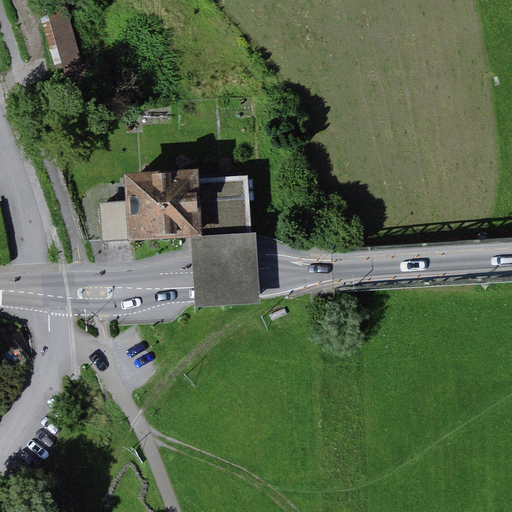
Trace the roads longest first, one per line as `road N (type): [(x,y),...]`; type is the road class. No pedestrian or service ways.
road 1 (tertiary): [(511,262),(0,293)]
road 2 (track): [(0,11),(105,312)]
road 3 (track): [(150,438),(238,471),(292,511)]
road 4 (track): [(179,511),(113,365)]
